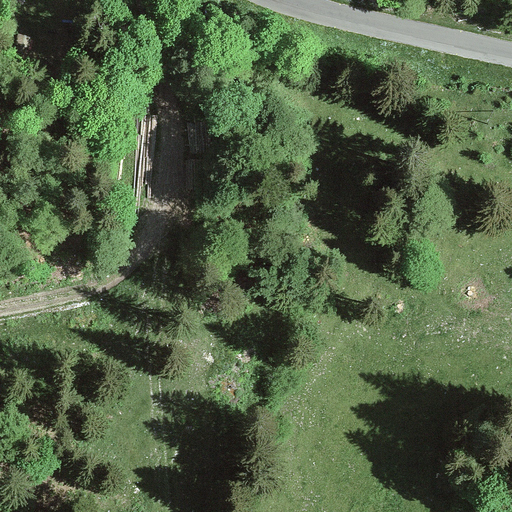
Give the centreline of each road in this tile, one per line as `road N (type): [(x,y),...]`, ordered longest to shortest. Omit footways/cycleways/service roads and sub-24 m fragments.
road 1 (track): [(150,0),(167,57),(163,163),(148,219),(110,269),(0,304)]
road 2 (track): [(148,219),(166,511)]
road 3 (tertiary): [(511,56),(354,33),(270,0)]
